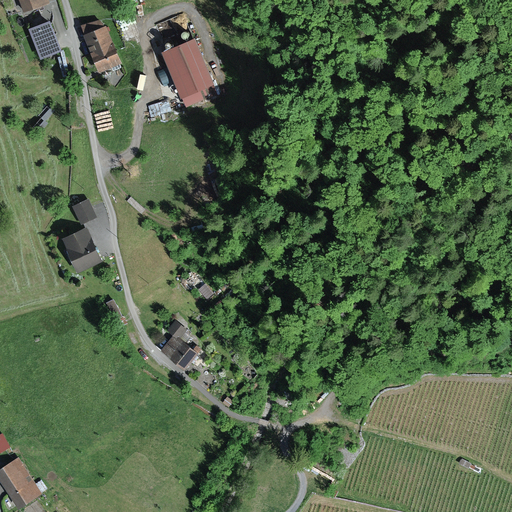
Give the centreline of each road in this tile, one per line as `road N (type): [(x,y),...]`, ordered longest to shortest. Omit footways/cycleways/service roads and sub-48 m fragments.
road 1 (track): [(287,432),(232,415),(154,351),(138,325),(64,0)]
road 2 (track): [(320,416),(458,453),(511,480)]
road 3 (track): [(98,171),(149,213),(185,224),(226,212),(254,190)]
road 4 (track): [(97,164),(130,156),(135,147),(149,65),(143,31)]
